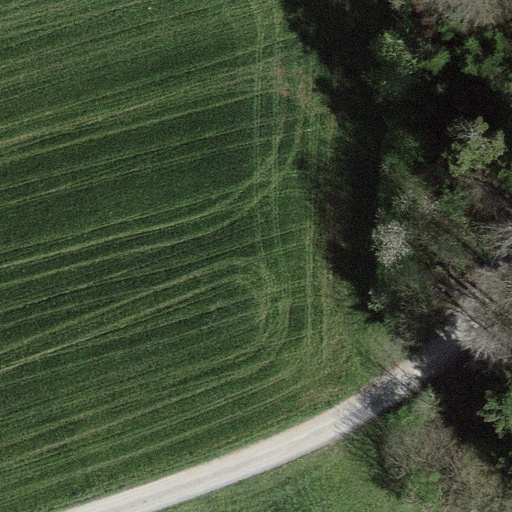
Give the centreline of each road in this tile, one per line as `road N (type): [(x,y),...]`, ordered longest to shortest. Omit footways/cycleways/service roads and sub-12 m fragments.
road 1 (track): [(416,378),(268,451),(102,511)]
road 2 (track): [(511,237),(489,297),(416,378)]
